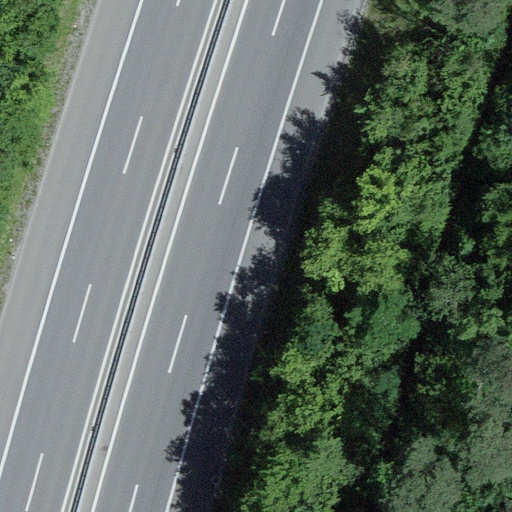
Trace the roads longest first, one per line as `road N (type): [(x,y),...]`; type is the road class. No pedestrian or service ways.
road 1 (motorway): [(129,511),(284,0)]
road 2 (motorway): [(179,0),(26,511)]
